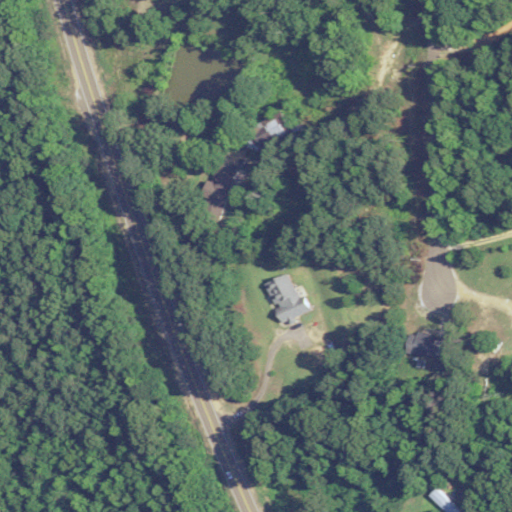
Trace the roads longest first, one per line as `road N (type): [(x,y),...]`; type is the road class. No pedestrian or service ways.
road 1 (primary): [(250,511),(152,277),(63,0)]
road 2 (residential): [(434,0),(438,301)]
